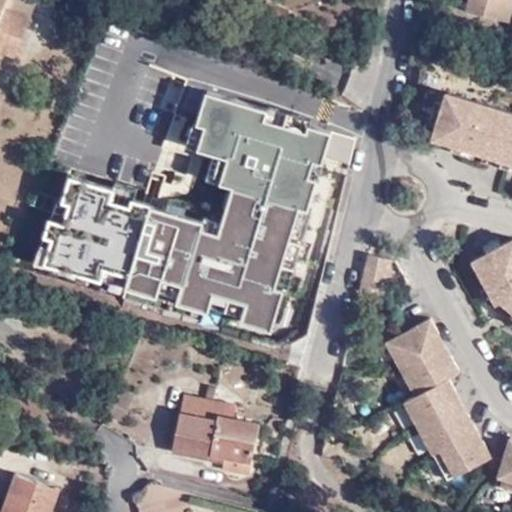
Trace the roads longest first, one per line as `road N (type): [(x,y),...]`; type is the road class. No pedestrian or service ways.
road 1 (residential): [(400,0),(387,100),(329,352)]
road 2 (residential): [(117,511),(124,444),(74,378),(0,322)]
